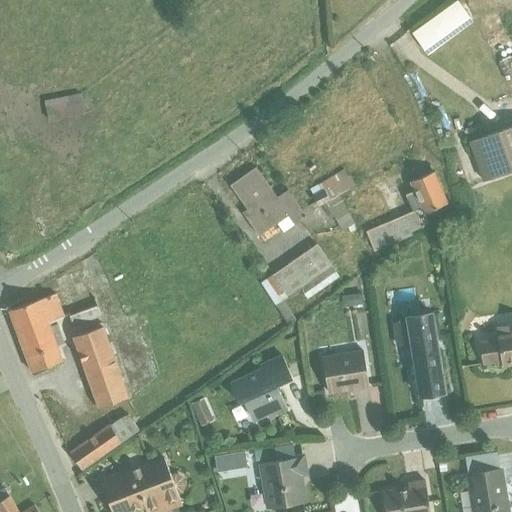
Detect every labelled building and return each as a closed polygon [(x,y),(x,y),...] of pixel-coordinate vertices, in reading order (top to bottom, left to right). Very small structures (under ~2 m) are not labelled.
[(503,56),(490,62),(495,73),(508,67),(503,56)] [(82,93),(45,100),(48,121),(86,114),(82,93)] [(484,181),(511,171),(511,125),(469,141),(484,181)] [(257,166),(231,184),(248,208),(244,212),(260,235),(277,222),(284,232),(308,217),(289,189),(278,197),(257,166)] [(335,217),(343,230),(348,227),(352,232),(364,227),(348,201),(354,197),(354,196),(390,179),(387,171),(357,185),(351,174),(349,175),(345,168),(320,184),(311,188),(319,207),(323,204),(332,218),(335,217)] [(367,231),(375,250),(413,234),(412,232),(425,226),(424,225),(429,222),(425,212),(449,202),(436,171),(410,181),(414,190),(406,194),(413,211),(367,231)] [(308,298),(340,276),(318,243),(262,282),(289,323),(296,318),(284,299),(302,288),(308,298)] [(136,297),(164,299),(166,276),(169,276),(170,260),(139,258),(136,297)] [(219,282),(143,307),(155,343),(231,319),(219,282)] [(122,311),(142,306),(138,287),(118,292),(122,311)] [(363,292),(342,295),(343,305),(364,302),(363,292)] [(52,325),(51,322),(66,316),(56,293),(10,310),(32,371),(64,359),(59,345),(66,343),(59,323),(52,325)] [(99,305),(70,315),(75,328),(103,318),(99,305)] [(446,391),(433,311),(408,315),(409,318),(412,342),(421,395),(446,391)] [(412,342),(409,318),(392,321),(396,344),(412,342)] [(508,334),(480,340),(483,363),(502,360),(503,365),(511,363),(511,323),(506,324),(508,334)] [(104,325),(73,336),(99,408),(130,397),(104,325)] [(364,349),(323,356),(329,391),(355,386),(355,388),(370,385),(364,349)] [(245,400),(252,417),(266,410),(269,417),(288,408),(280,390),(278,391),(276,385),(294,378),(282,354),(259,364),(261,368),(230,382),(240,402),(245,400)] [(203,397),(191,402),(202,425),(214,420),(203,397)] [(71,452),(82,469),(139,429),(129,414),(119,420),(71,452)] [(294,443),(276,446),(278,457),(279,460),(296,457),(294,443)] [(276,446),(255,449),(257,461),(278,457),(276,446)] [(245,449),(215,454),(218,471),(247,465),(245,449)] [(468,473),(501,467),(498,452),(466,457),(468,473)] [(279,460),(259,463),(267,508),(305,502),(300,473),(306,472),(304,456),(296,457),(279,460)] [(101,478),(113,511),(133,511),(146,507),(147,511),(165,511),(184,505),(179,494),(183,492),(187,484),(184,476),(176,472),(171,475),(164,457),(130,470),(128,467),(101,478)] [(466,473),(472,511),(508,511),(501,467),(468,473),(466,473)] [(384,491),(387,511),(431,511),(426,480),(409,482),(410,487),(384,491)] [(23,511),(20,511),(6,487),(0,490),(0,511),(40,511),(36,504),(23,511)]
